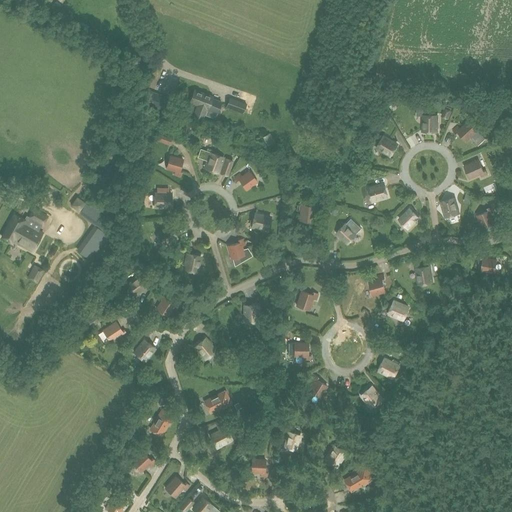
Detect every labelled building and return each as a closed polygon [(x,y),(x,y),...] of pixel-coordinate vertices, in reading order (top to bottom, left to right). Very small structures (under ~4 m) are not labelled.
[(155,106),(158,97),(153,95),(153,93),(148,90),(143,102),(155,106)] [(216,119),(222,102),(212,99),(213,97),(194,91),(190,103),(198,105),(194,116),(203,119),(206,111),(207,111),(206,116),(216,119)] [(226,107),(243,113),(247,104),(229,98),(226,107)] [(437,115),(423,115),(423,131),(436,131),(437,115)] [(477,130),(468,121),(460,129),(458,126),(453,131),(457,134),(458,133),(466,141),(477,130)] [(397,144),(384,136),(377,147),(391,156),(397,144)] [(165,141),(162,148),(174,153),(177,146),(165,141)] [(223,157),(211,153),(201,149),(198,157),(208,160),(205,168),(218,172),(223,157)] [(182,171),(180,170),(183,159),(170,155),(166,168),(175,171),(174,174),(180,176),(182,171)] [(478,160),(464,166),(469,178),(480,173),(481,176),(487,174),(485,169),(483,170),(478,160)] [(257,182),(248,171),(239,178),(238,176),(234,179),(238,185),(240,183),(246,190),(257,182)] [(384,184),(368,188),(372,201),(387,197),(384,184)] [(155,206),(171,207),(171,194),(155,193),(155,206)] [(458,213),(454,198),(441,201),(446,217),(458,213)] [(301,205),(299,220),(312,222),(314,210),(317,211),(318,204),(313,204),(313,206),(301,205)] [(477,215),(482,228),(494,223),(491,214),(494,212),(491,207),(486,209),(487,211),(477,215)] [(410,209),(399,219),(407,228),(418,217),(410,209)] [(38,230),(40,225),(42,226),(47,217),(33,210),(32,210),(28,218),(29,219),(26,223),(23,222),(24,220),(14,215),(2,238),(12,243),(13,241),(15,242),(16,240),(20,242),(19,244),(33,252),(43,233),(38,230)] [(271,217),(255,214),(252,226),(267,230),(271,217)] [(355,235),(344,225),(336,233),(347,243),(355,235)] [(163,244),(177,237),(172,227),(158,233),(163,244)] [(83,255),(94,264),(114,238),(103,230),(83,255)] [(239,242),(228,246),(232,259),(244,255),(241,246),(245,245),(243,239),(238,240),(239,242)] [(200,256),(187,253),(184,269),(197,272),(200,256)] [(481,259),(483,259),(481,271),(495,272),(497,260),(487,258),(488,255),(481,254),(481,259)] [(35,265),(27,277),(36,283),(44,270),(35,265)] [(416,268),(419,284),(432,282),(429,266),(416,268)] [(128,284),(136,293),(147,284),(140,275),(128,284)] [(377,276),(378,279),(369,282),(372,295),(385,291),(382,280),(385,280),(384,275),(377,276)] [(313,292),(312,294),(301,291),(296,306),(309,310),(312,299),(316,300),(318,294),(313,292)] [(174,301),(165,295),(156,308),(167,315),(174,306),(176,307),(180,302),(176,299),(174,301)] [(322,320),(327,305),(313,300),(308,316),(322,320)] [(409,307),(394,301),(389,313),(404,319),(409,307)] [(258,322),(258,306),(245,305),(245,321),(258,322)] [(306,314),(304,319),(314,325),(317,321),(306,314)] [(116,321),(103,330),(110,341),(120,334),(121,337),(127,334),(124,330),(122,331),(116,321)] [(215,350),(204,337),(194,345),(205,359),(215,350)] [(145,340),(135,352),(145,360),(155,348),(145,340)] [(293,344),(293,358),(304,358),(304,361),(309,361),(309,354),(306,354),(306,344),(293,344)] [(393,377),(399,366),(385,359),(379,370),(393,377)] [(311,380),(314,382),(309,390),(320,397),(327,386),(317,380),(319,378),(314,375),(311,380)] [(372,387),(362,395),(372,407),(382,399),(372,387)] [(226,391),(205,401),(210,412),(222,406),(223,408),(232,403),(226,391)] [(162,410),(150,429),(161,435),(167,424),(169,425),(174,417),(162,410)] [(231,440),(224,428),(210,436),(216,447),(231,440)] [(288,433),(284,447),(295,450),(299,436),(288,433)] [(336,466),(345,453),(334,446),(325,459),(336,466)] [(143,451),(131,462),(140,471),(149,464),(151,466),(156,462),(152,458),(150,460),(143,451)] [(250,461),(250,475),(262,475),(262,478),(267,478),(267,471),(263,471),(263,461),(250,461)] [(372,480),(368,475),(371,473),(367,467),(364,469),(345,481),(351,491),(362,484),(363,486),(372,480)] [(175,476),(165,488),(175,496),(183,488),(185,490),(189,485),(185,482),(184,484),(175,476)] [(110,511),(119,511),(128,499),(115,490),(104,508),(110,511)] [(202,498),(192,509),(195,511),(205,511),(211,506),(202,498)]
